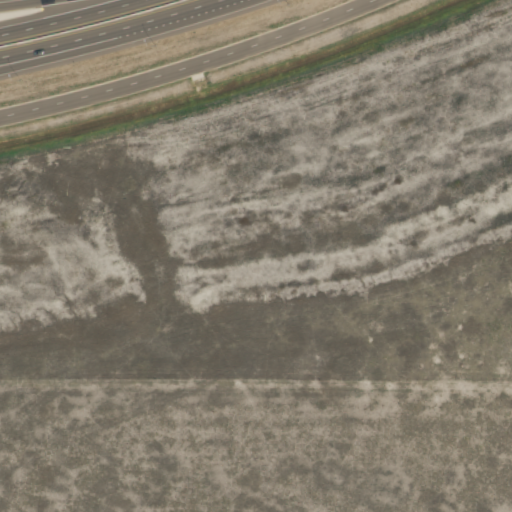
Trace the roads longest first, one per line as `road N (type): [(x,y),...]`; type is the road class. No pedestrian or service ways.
road 1 (secondary): [(0,117),(182,71),(371,0)]
road 2 (motorway): [(0,65),(249,0)]
road 3 (motorway): [(117,0),(0,30)]
